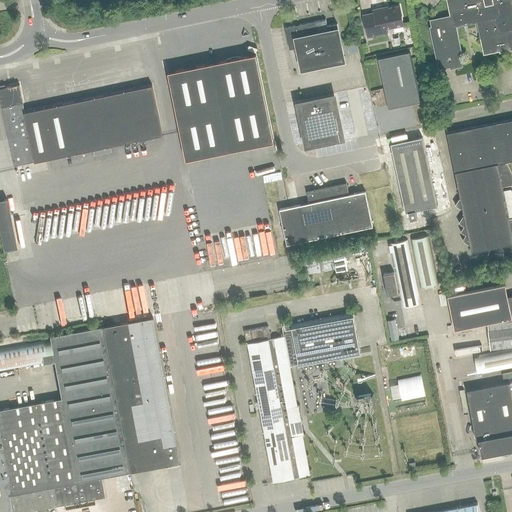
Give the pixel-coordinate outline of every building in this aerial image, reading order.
[(479,39),(482,38),(485,53),(483,54),(511,48),(511,9),(510,0),(447,0),(448,0),(446,0),(446,1),(448,0),(451,17),(430,22),(429,20),(439,69),(437,69),(438,70),(461,65),(461,67),(463,67),(455,27),(478,22),(481,37),(479,37),(479,39)] [(363,15),(368,37),(387,33),(386,28),(404,24),(399,5),(388,7),(389,11),(383,13),(382,8),(373,9),(374,13),(363,15)] [(289,49),(293,49),(296,56),(300,55),(303,68),(320,64),(343,60),(337,30),(338,30),(337,24),(327,26),(326,20),(285,28),(289,49)] [(347,44),(349,54),(358,52),(356,42),(347,44)] [(409,52),(378,58),(388,107),(420,100),(409,52)] [(186,160),(274,142),(256,54),(168,72),(186,160)] [(0,105),(0,107),(1,107),(13,166),(93,150),(111,146),(162,136),(151,86),(24,112),(22,103),(19,84),(0,88),(0,105)] [(300,112),(307,145),(342,137),(334,96),(303,103),(299,104),(300,112)] [(412,127),(432,123),(428,107),(409,111),(412,127)] [(511,119),(448,133),(447,129),(446,129),(455,173),(460,198),(459,198),(455,205),(461,209),(462,208),(463,212),(505,203),(502,189),(511,185),(511,179),(504,163),(511,161),(511,119)] [(423,137),(391,144),(405,212),(408,212),(410,220),(416,218),(415,210),(437,206),(423,137)] [(111,146),(93,150),(94,156),(112,152),(111,146)] [(346,183),(306,192),(309,204),(279,210),(287,246),(373,227),(365,192),(348,195),(346,183)] [(0,199),(0,241),(2,250),(15,248),(6,198),(0,199)] [(511,219),(509,220),(505,203),(463,212),(464,216),(463,216),(459,222),(464,226),(460,231),(466,235),(462,240),(468,244),(469,244),(471,252),(511,243),(511,219)] [(419,288),(437,285),(428,236),(409,239),(419,288)] [(407,240),(388,243),(399,302),(418,299),(407,240)] [(334,256),(308,258),(309,270),(335,269),(334,256)] [(386,295),(397,293),(393,272),(381,274),(386,295)] [(454,331),(511,318),(511,296),(507,297),(504,285),(447,297),(454,331)] [(438,294),(440,306),(446,305),(443,293),(438,294)] [(273,481),(308,475),(310,474),(289,366),(360,352),(353,312),(282,325),(283,335),(271,338),(269,326),(244,331),(246,342),(248,342),(273,481)] [(50,337),(50,339),(0,348),(0,371),(54,361),(56,374),(61,398),(0,409),(0,511),(7,511),(15,511),(17,511),(103,496),(100,478),(179,463),(152,317),(50,337)] [(511,329),(509,329),(508,323),(487,326),(490,351),(511,347),(511,329)] [(511,369),(511,349),(478,356),(482,375),(511,369)] [(398,379),(402,400),(426,396),(422,375),(398,379)] [(511,450),(511,393),(510,382),(467,390),(476,440),(478,439),(482,456),(511,450)] [(361,394),(362,408),(373,407),(373,393),(361,394)] [(209,414),(233,409),(230,395),(207,400),(209,414)] [(218,473),(244,468),(239,444),(213,449),(218,473)] [(245,486),(218,491),(219,497),(227,496),(228,503),(248,500),(245,486)]
